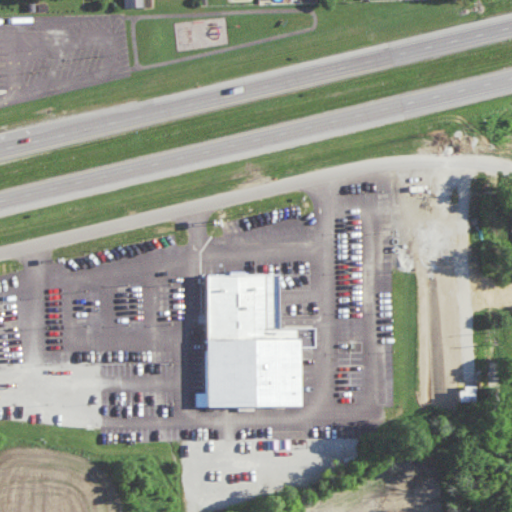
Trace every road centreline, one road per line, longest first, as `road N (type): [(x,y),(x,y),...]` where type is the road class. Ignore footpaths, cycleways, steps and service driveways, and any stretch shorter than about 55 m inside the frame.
road 1 (motorway): [(511,22),(0,145)]
road 2 (motorway): [(0,197),(511,74)]
road 3 (tertiary): [(0,249),(372,162),(438,157),(511,167)]
